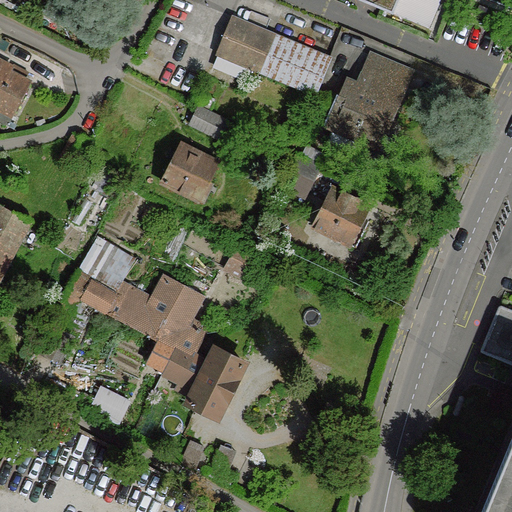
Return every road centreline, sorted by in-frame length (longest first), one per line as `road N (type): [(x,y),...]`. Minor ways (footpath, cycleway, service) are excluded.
road 1 (unclassified): [(511,148),(436,329),(385,511)]
road 2 (residential): [(255,511),(0,370)]
road 3 (residential): [(105,73),(85,115),(59,133),(0,145)]
